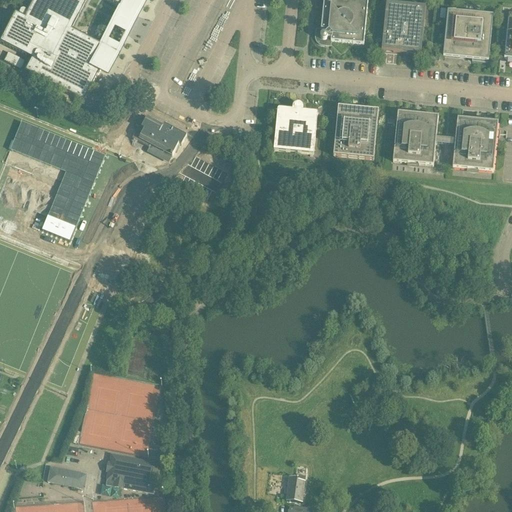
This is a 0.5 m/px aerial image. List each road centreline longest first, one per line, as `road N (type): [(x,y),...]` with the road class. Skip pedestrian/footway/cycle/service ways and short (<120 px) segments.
road 1 (unclassified): [(508,297),(465,306),(441,301),(389,238),(357,229),(329,231),(254,297),(200,308),(182,344),(194,511)]
road 2 (unclassified): [(212,120),(176,171),(123,197),(0,453)]
road 3 (unclassified): [(511,96),(287,72),(295,0)]
